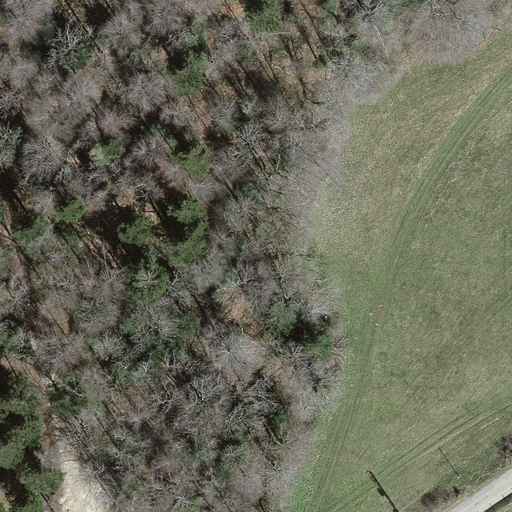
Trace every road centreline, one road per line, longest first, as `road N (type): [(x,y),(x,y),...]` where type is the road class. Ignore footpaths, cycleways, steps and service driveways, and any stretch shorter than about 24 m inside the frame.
road 1 (track): [(511,64),(431,164),(313,511)]
road 2 (track): [(85,511),(0,215)]
